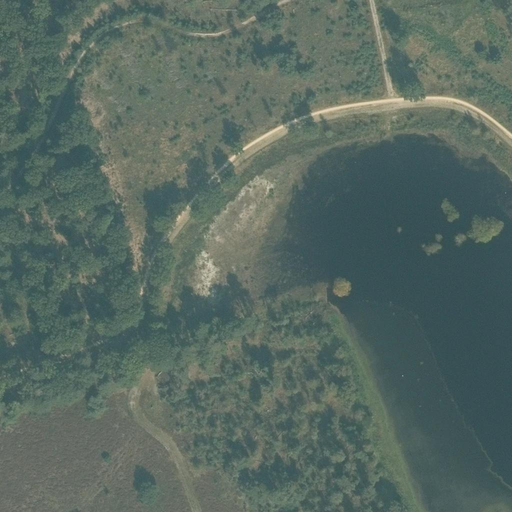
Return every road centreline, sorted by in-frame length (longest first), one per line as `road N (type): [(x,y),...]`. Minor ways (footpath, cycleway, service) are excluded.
road 1 (track): [(390,105),(315,118),(252,149),(160,236),(131,329),(0,381)]
road 2 (track): [(131,329),(151,348),(133,394),(135,415),(167,435),(200,511)]
road 3 (track): [(511,143),(464,109),(390,105)]
road 4 (track): [(36,369),(0,252)]
